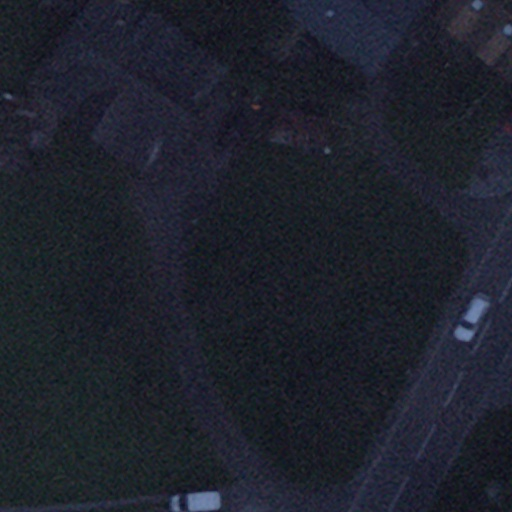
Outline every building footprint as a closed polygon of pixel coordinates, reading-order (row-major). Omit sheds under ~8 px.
[(371,64),(421,2),(419,0),(418,0),(269,0),(328,46),(336,37),(371,64)] [(511,0),(457,0),(442,18),(505,71),(511,62),(511,0)] [(96,47),(79,35),(72,45),(183,117),(217,64),(149,20),(141,32),(117,16),(96,47)] [(80,125),(149,170),(183,117),(72,45),(49,78),(92,106),(80,125)] [(34,106),(3,96),(0,104),(0,140),(21,147),(34,106)]
